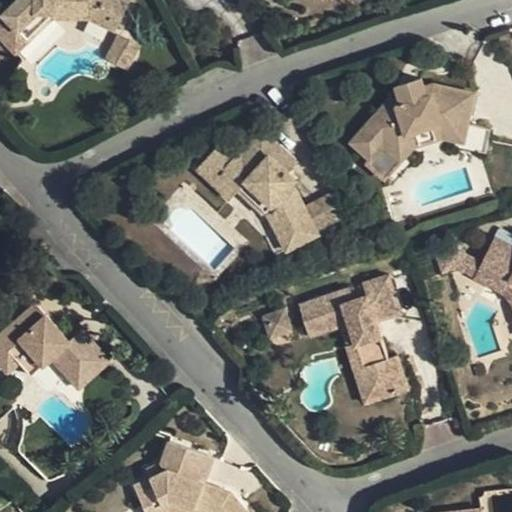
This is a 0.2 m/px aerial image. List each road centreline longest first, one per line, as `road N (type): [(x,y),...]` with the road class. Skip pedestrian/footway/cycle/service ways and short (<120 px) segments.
road 1 (residential): [(27,187),(211,94),(478,0)]
road 2 (residential): [(27,187),(315,511)]
road 3 (residential): [(511,432),(387,474),(319,511)]
